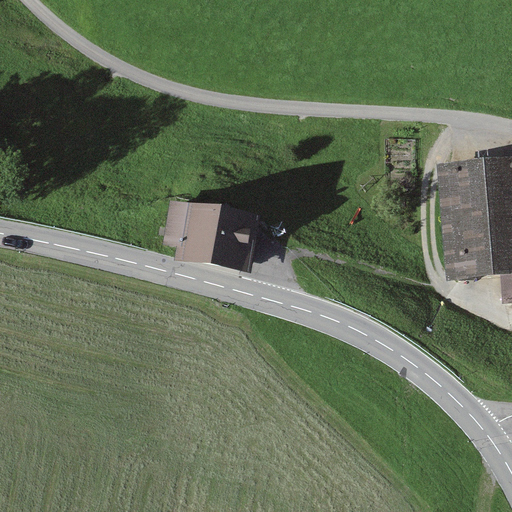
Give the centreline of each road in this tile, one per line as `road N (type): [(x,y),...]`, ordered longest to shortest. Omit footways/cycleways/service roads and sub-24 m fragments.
road 1 (unclassified): [(511,146),(361,129),(140,129),(63,102),(0,58)]
road 2 (tertiary): [(0,239),(270,299),(336,322),(409,358),(479,425)]
